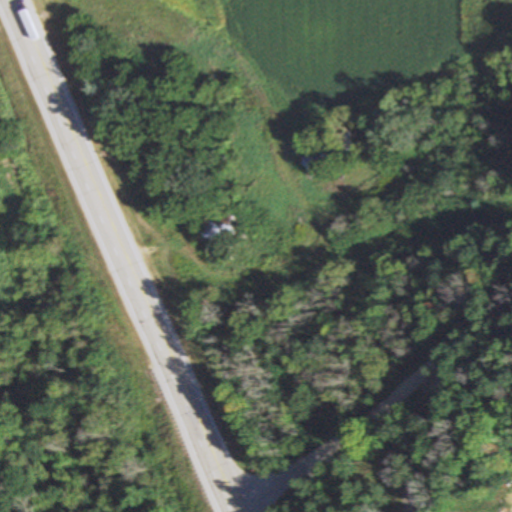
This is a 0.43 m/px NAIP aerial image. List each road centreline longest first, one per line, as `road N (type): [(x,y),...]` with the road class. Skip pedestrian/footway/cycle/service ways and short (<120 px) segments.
road 1 (primary): [(239,511),(13,0)]
road 2 (residential): [(234,500),(376,421),(511,283)]
